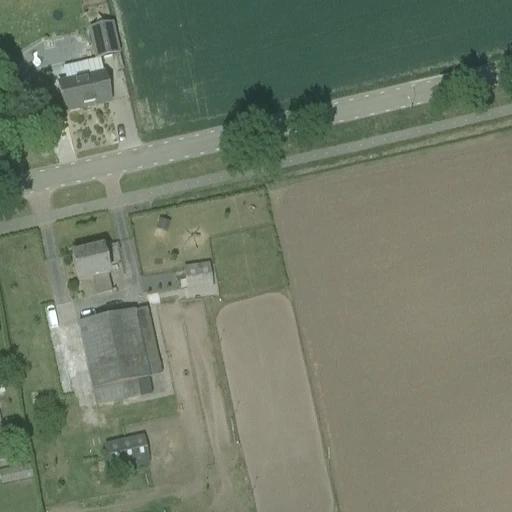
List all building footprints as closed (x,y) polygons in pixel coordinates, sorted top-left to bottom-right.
[(119,57),(113,26),(87,31),(94,63),(119,57)] [(12,74),(4,65),(0,68),(0,77),(3,81),(12,74)] [(109,105),(103,76),(57,87),(64,115),(109,105)] [(169,225),(158,222),(155,232),(166,235),(169,225)] [(91,285),(95,299),(111,295),(107,277),(107,276),(101,250),(71,257),(78,285),(91,282),(91,285)] [(212,286),(209,267),(183,271),(186,290),(212,286)] [(151,398),(149,383),(160,380),(146,312),(78,326),(92,394),(124,388),(127,403),(151,398)] [(166,435),(142,440),(104,449),(111,481),(150,472),(147,461),(171,455),(166,435)]
